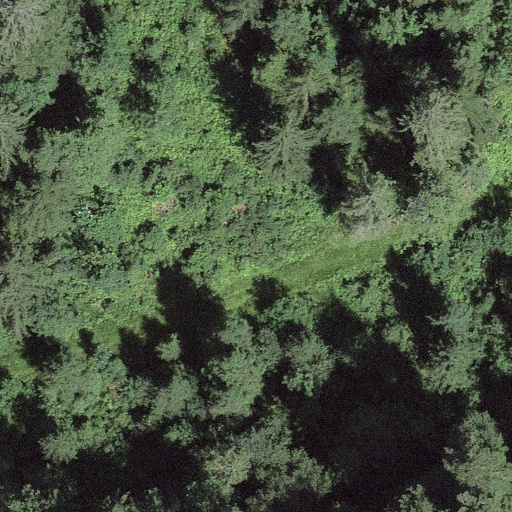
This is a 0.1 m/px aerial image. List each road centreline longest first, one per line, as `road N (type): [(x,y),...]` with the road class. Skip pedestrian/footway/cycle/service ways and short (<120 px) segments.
road 1 (track): [(0,368),(333,267),(511,189)]
road 2 (track): [(511,479),(389,484),(327,511)]
